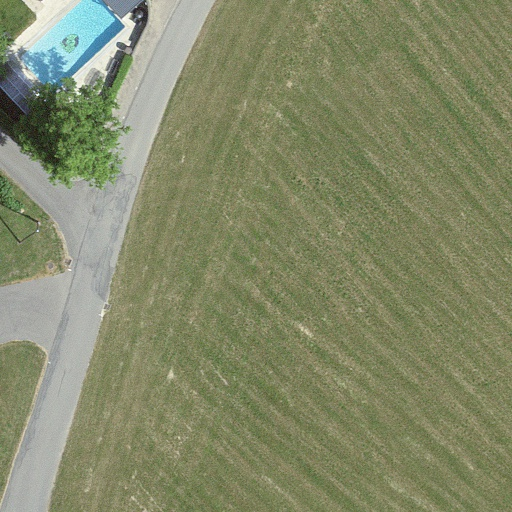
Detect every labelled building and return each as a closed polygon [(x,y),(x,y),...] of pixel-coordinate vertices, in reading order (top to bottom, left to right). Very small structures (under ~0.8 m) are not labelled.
[(359,90),(280,255),(303,267),(383,102),(359,90)] [(511,228),(498,250),(511,259),(511,228)] [(194,259),(188,383),(214,385),(213,411),(271,415),(274,366),(248,364),(254,262),(194,259)] [(444,326),(497,358),(511,332),(511,291),(477,270),(444,326)] [(279,362),(282,302),(254,300),(250,360),(279,362)]
